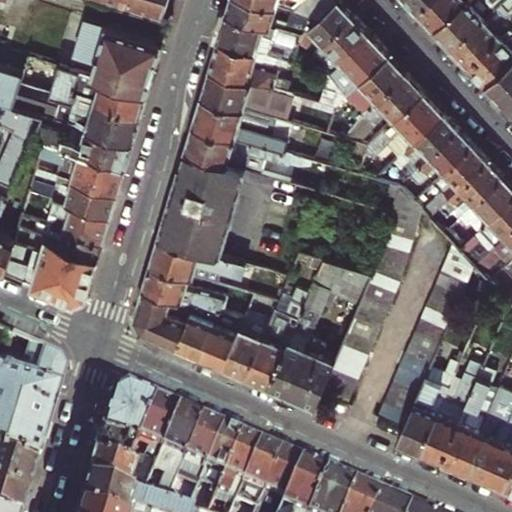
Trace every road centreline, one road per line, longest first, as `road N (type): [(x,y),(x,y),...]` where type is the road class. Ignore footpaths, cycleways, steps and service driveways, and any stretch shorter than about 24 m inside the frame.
road 1 (tertiary): [(502,511),(100,339)]
road 2 (residential): [(202,0),(100,339)]
road 3 (residential): [(375,0),(511,145)]
road 4 (residential): [(100,339),(48,511)]
